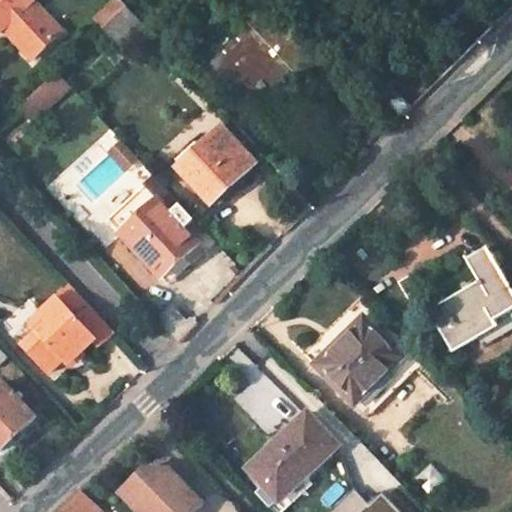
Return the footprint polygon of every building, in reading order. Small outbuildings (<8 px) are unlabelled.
[(0,0),(0,33),(4,30),(9,25),(14,30),(9,36),(33,61),(61,33),(30,0),(0,0)] [(295,79),(318,59),(266,1),(244,21),(251,28),(254,32),(212,71),(227,88),(233,84),(250,101),(274,80),(281,87),(293,76),(295,79)] [(133,40),(124,31),(131,25),(120,13),(103,28),(123,51),(133,40)] [(14,30),(9,25),(4,30),(9,36),(14,30)] [(254,32),(251,28),(209,67),(212,71),(254,32)] [(78,95),(57,72),(22,103),(33,116),(53,97),(64,108),(78,95)] [(281,87),(274,80),(250,101),(256,108),(281,87)] [(399,95),(386,108),(401,122),(414,109),(399,95)] [(255,171),(221,135),(179,173),(214,210),(255,171)] [(138,160),(120,140),(106,153),(124,173),(138,160)] [(153,197),(148,191),(110,227),(164,283),(201,249),(174,220),(183,212),(161,189),(153,197)] [(427,309),(452,353),(495,329),(491,321),(511,309),(511,290),(485,244),(465,255),(479,282),(427,309)] [(113,331),(70,285),(69,283),(39,313),(45,319),(51,326),(29,348),(54,376),(69,361),(77,353),(80,350),(91,339),(98,347),(113,331)] [(511,309),(491,321),(495,329),(499,337),(511,329),(511,309)] [(353,405),(402,358),(361,316),(312,364),(353,405)] [(29,348),(51,326),(45,319),(23,341),(29,348)] [(75,369),(84,361),(86,358),(80,350),(77,353),(69,361),(75,369)] [(0,451),(36,418),(3,382),(0,385),(0,451)] [(275,511),(309,482),(303,476),(336,447),(306,414),(246,469),(261,485),(255,491),(275,511)] [(132,511),(195,511),(199,508),(165,474),(142,472),(117,496),(132,511)] [(351,490),(328,511),(396,511),(384,499),(380,503),(374,497),(366,505),(351,490)] [(97,511),(77,493),(59,511),(97,511)] [(378,493),(374,497),(380,503),(384,499),(378,493)]
